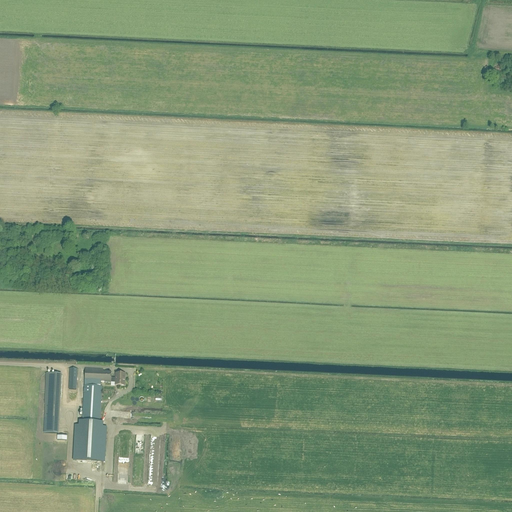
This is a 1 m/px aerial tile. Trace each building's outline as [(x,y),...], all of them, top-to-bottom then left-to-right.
[(374,82),(374,87),(381,88),(380,95),(421,97),(422,66),(382,64),(382,71),(375,71),(374,76),(374,82)] [(372,136),(371,141),(378,141),(378,148),(418,150),(420,120),(379,118),(379,125),(372,125),(372,130),(371,136),(372,136)] [(270,184),(268,219),(340,222),(342,187),(270,184)] [(369,188),(368,224),(439,227),(441,192),(369,188)] [(77,369),(70,369),(69,389),(76,390),(77,369)] [(85,369),(82,421),(82,426),(76,426),(74,461),(104,463),(106,427),(99,427),(102,386),(100,386),(101,383),(111,383),(115,383),(114,386),(124,386),(125,374),(115,374),(115,378),(111,378),(111,373),(103,372),(103,370),(85,369)] [(44,419),(43,434),(51,435),(57,435),(58,435),(61,375),(47,374),(44,419)]
